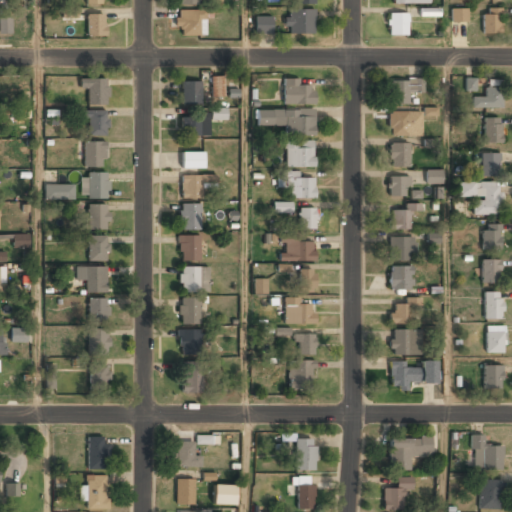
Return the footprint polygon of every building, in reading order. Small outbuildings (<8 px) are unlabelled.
[(467,7),(449,7),(449,21),(467,21),(467,7)] [(500,33),(500,7),(481,7),(481,33),(500,33)] [(313,32),(313,8),(284,8),(284,32),(313,32)] [(199,20),(205,20),(205,10),(177,10),(177,36),(199,36),(199,20)] [(388,13),(388,34),(407,34),(407,13),(388,13)] [(104,36),(104,14),(86,14),(86,36),(104,36)] [(254,33),(271,33),(271,15),(254,15),(254,33)] [(0,33),(9,33),(9,19),(0,19),(0,33)] [(87,104),(106,104),(106,77),(79,77),(79,88),(87,88),(87,104)] [(210,77),(210,96),(222,96),(222,77),(210,77)] [(298,78),(282,78),(282,104),(314,104),(314,86),(298,86),(298,78)] [(421,91),(421,78),(389,78),(389,105),(408,105),(408,91),(421,91)] [(475,78),(464,78),(464,91),(475,91),(475,78)] [(180,104),(200,104),(200,80),(180,80),(180,104)] [(483,96),(470,96),(470,107),(501,107),(501,86),(483,86),(483,96)] [(437,116),(437,107),(423,108),(423,116),(437,116)] [(84,109),(84,135),(106,135),(106,109),(84,109)] [(181,135),(208,135),(208,120),(224,120),(224,109),(211,109),(211,114),(180,114),(181,135)] [(314,110),(256,110),(256,126),(285,126),(285,136),(314,136),(314,110)] [(407,111),(388,111),(388,136),(407,136),(407,111)] [(482,142),(500,142),(500,116),(482,116),(482,142)] [(105,141),(83,141),(83,167),(105,167),(105,141)] [(313,141),(284,141),(284,166),(313,166),(313,141)] [(388,142),(388,167),(408,167),(408,142),(388,142)] [(202,152),(180,152),(180,168),(202,168),(202,152)] [(498,152),(479,152),(479,175),(498,175),(498,152)] [(426,184),(440,184),(440,171),(426,171),(426,184)] [(81,199),(106,199),(106,172),(81,172),(81,199)] [(213,175),(180,175),(180,197),(199,197),(199,186),(213,186),(213,175)] [(314,197),(314,176),(288,176),(288,197),(314,197)] [(407,176),(387,176),(387,197),(407,197),(407,176)] [(456,182),(456,198),(470,198),(470,215),(499,215),(499,182),(456,182)] [(44,184),(44,199),(72,199),(72,184),(44,184)] [(291,202),(272,202),(272,212),(291,213),(291,202)] [(199,203),(178,203),(178,230),(199,230),(199,203)] [(86,204),(86,230),(106,230),(106,204),(86,204)] [(388,230),(408,230),(408,211),(417,211),(417,205),(404,205),(404,210),(388,210),(388,230)] [(314,207),(298,207),(298,228),(314,228),(314,207)] [(481,250),(499,250),(499,225),(481,225),(481,250)] [(12,248),(29,248),(28,234),(12,234),(12,248)] [(198,234),(177,234),(177,260),(198,260),(198,234)] [(295,235),(279,235),(279,260),(314,260),(314,241),(295,241),(295,235)] [(86,236),(86,262),(106,262),(106,236),(86,236)] [(388,259),(413,259),(413,236),(388,236),(388,259)] [(498,282),(498,259),(480,259),(480,282),(498,282)] [(411,288),(411,265),(388,265),(388,288),(411,288)] [(105,267),(73,267),(73,281),(84,281),(84,293),(105,293),(105,267)] [(179,267),(179,291),(202,291),(202,267),(179,267)] [(298,292),(314,292),(314,268),(298,268),(298,292)] [(265,278),(254,278),(254,293),(265,293),(265,278)] [(501,317),(501,290),(482,290),(482,317),(501,317)] [(299,303),(299,296),(283,296),(283,323),(314,323),(314,303),(299,303)] [(389,322),(410,322),(410,309),(418,309),(418,297),(401,297),(401,304),(389,304),(389,322)] [(87,298),(87,320),(105,320),(105,298),(87,298)] [(199,298),(178,298),(178,324),(199,324),(199,298)] [(484,352),(503,352),(503,324),(484,324),(484,352)] [(10,342),(26,342),(26,327),(10,327),(10,342)] [(290,328),(274,328),(274,336),(289,336),(290,328)] [(177,329),(177,353),(199,353),(199,329),(177,329)] [(389,355),(416,355),(416,329),(389,329),(389,355)] [(87,330),(87,355),(106,355),(106,330),(87,330)] [(314,354),(314,333),(294,333),(294,354),(314,354)] [(312,359),(287,360),(287,390),(312,390),(312,359)] [(389,361),(389,389),(407,389),(407,384),(434,384),(435,361),(419,360),(419,368),(404,368),(405,361),(389,361)] [(501,364),(482,364),(482,387),(501,387),(501,364)] [(107,365),(89,365),(89,386),(107,386),(107,365)] [(201,392),(201,368),(181,368),(181,392),(201,392)] [(179,441),(192,440),(192,431),(179,431),(179,441)] [(501,469),(501,445),(482,445),(482,435),(470,435),(470,469),(501,469)] [(86,436),(86,469),(106,469),(106,436),(86,436)] [(195,436),(195,444),(215,444),(215,436),(195,436)] [(314,438),(294,438),(294,470),(314,470),(314,438)] [(408,470),(408,456),(430,456),(430,438),(388,438),(388,470),(408,470)] [(199,455),(193,455),(193,442),(174,442),(174,467),(199,467),(199,455)] [(106,475),(84,475),(84,509),(106,509),(106,475)] [(311,477),(295,477),(295,509),(311,509),(311,477)] [(382,488),(382,511),(402,511),(402,491),(411,491),(411,477),(394,477),(394,488),(382,488)] [(193,479),(174,479),(174,503),(193,503),(193,479)] [(498,508),(498,479),(477,479),(477,508),(498,508)] [(17,483),(4,483),(5,496),(18,496),(17,483)] [(212,504),(235,505),(235,485),(213,485),(212,504)]
